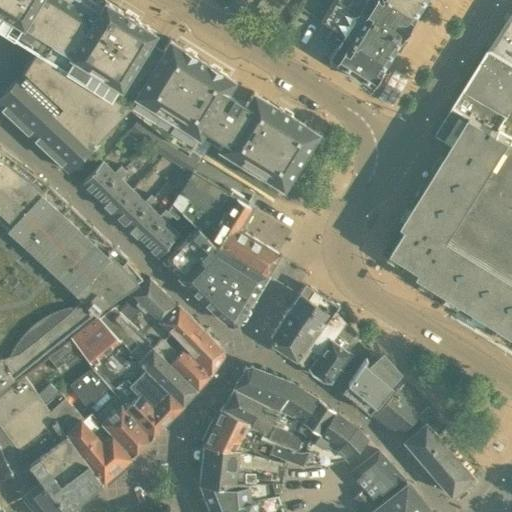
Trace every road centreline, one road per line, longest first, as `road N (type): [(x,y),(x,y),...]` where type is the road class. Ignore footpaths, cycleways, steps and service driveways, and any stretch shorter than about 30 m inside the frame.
road 1 (residential): [(511,384),(369,297),(348,274),(340,252),(345,220),(396,144)]
road 2 (residential): [(396,144),(175,0)]
road 3 (residential): [(396,144),(488,0)]
